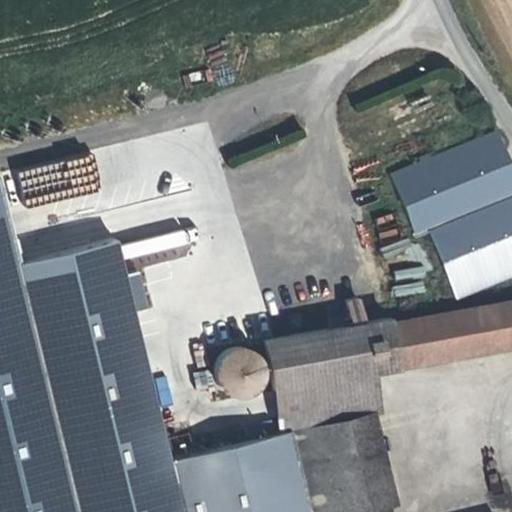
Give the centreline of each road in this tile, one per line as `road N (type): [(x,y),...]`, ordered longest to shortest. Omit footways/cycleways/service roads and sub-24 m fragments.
road 1 (track): [(220,511),(159,310),(163,218),(219,126),(437,10)]
road 2 (track): [(0,165),(219,126)]
road 3 (residential): [(433,0),(511,126)]
